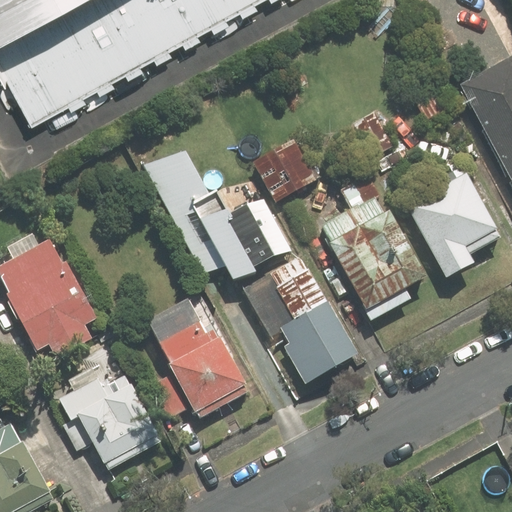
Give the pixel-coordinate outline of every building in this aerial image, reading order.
[(0,0),(0,76),(27,128),(266,0),(0,0)] [(511,58),(459,88),(511,182),(511,58)] [(412,101),(424,122),(446,110),(434,89),(412,101)] [(352,128),(371,162),(394,149),(375,115),(352,128)] [(281,207),(318,187),(294,143),(257,164),(281,207)] [(223,207),(216,211),(184,154),(143,166),(203,276),(226,268),(237,287),(292,257),(262,201),(229,215),(223,207)] [(405,207),(447,281),(473,267),(464,250),(495,233),(463,176),(405,207)] [(350,214),(373,201),(379,197),(368,177),(339,193),(350,214)] [(320,230),(329,246),(382,217),(373,201),(350,214),(320,230)] [(329,246),(366,313),(425,281),(388,214),(382,217),(329,246)] [(88,340),(82,328),(97,320),(53,240),(0,268),(0,279),(40,352),(48,347),(54,358),(88,340)] [(248,287),(304,387),(356,359),(299,258),(248,287)] [(144,324),(195,416),(245,388),(212,328),(207,331),(189,299),(144,324)] [(76,417),(107,400),(96,382),(59,402),(70,421),(76,417)] [(76,417),(104,467),(157,437),(130,388),(107,400),(76,417)] [(0,432),(0,511),(18,511),(50,495),(11,426),(0,432)]
